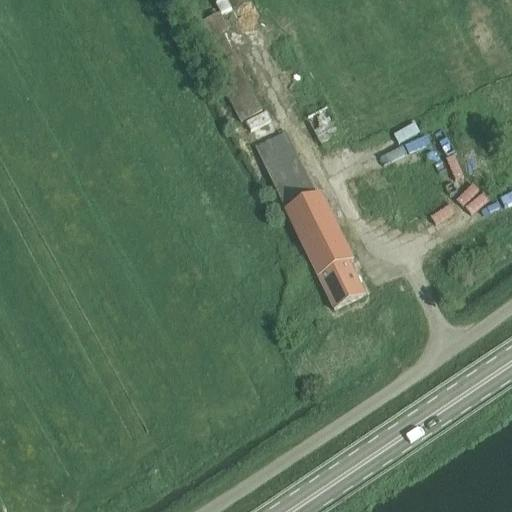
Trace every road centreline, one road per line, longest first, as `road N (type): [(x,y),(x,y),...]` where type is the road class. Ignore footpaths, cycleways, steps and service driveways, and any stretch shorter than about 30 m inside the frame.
road 1 (unclassified): [(206,511),(446,352)]
road 2 (secondary): [(287,511),(511,364)]
